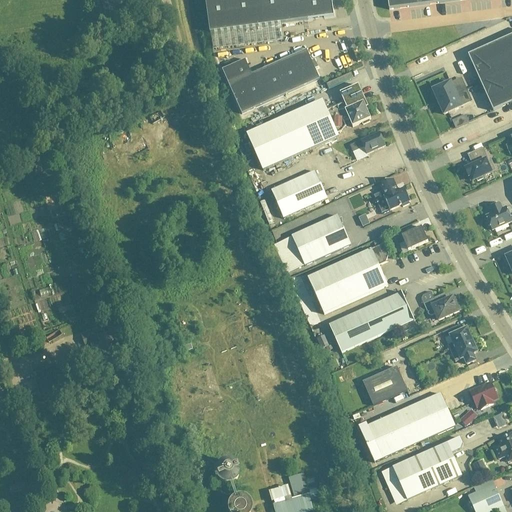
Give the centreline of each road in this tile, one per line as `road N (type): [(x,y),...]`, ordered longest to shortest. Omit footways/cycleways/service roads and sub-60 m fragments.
road 1 (residential): [(511,343),(425,188),(390,108),(361,0)]
road 2 (residential): [(7,360),(56,511)]
